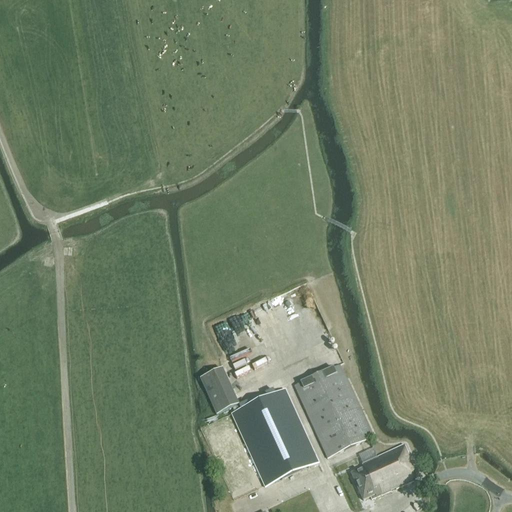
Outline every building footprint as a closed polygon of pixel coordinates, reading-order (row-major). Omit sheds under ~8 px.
[(281,314),(286,325),(290,323),(284,312),(281,314)] [(238,382),(251,376),(246,366),(233,372),(238,382)] [(327,459),(369,440),(373,438),(339,366),(294,387),(327,459)] [(265,394),(267,399),(249,407),(246,402),(238,406),(222,370),(200,380),(217,416),(233,409),(235,414),(231,415),(265,488),(318,463),(285,391),(275,395),(273,391),(265,394)] [(412,473),(415,472),(404,446),(361,465),(363,468),(351,474),(363,501),(375,496),(376,499),(413,482),(412,480),(412,473)]
